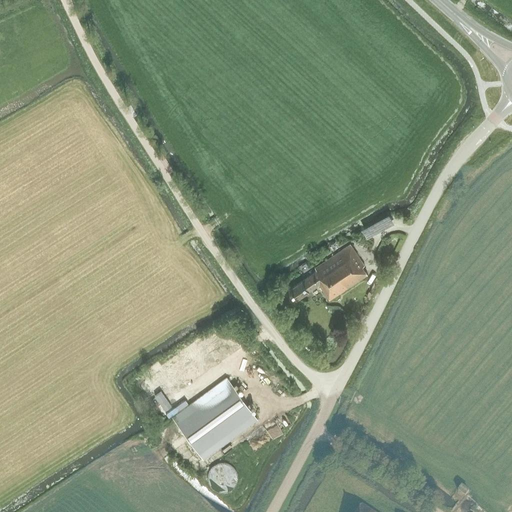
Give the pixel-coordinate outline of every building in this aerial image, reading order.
[(330,300),(367,275),(362,267),(365,266),(350,244),(315,268),(317,271),(290,289),(297,300),(319,285),(330,300)] [(228,338),(238,331),(232,322),(222,328),(228,338)] [(217,365),(200,342),(167,366),(167,365),(162,368),(164,370),(158,375),(156,373),(144,382),(146,385),(144,386),(151,397),(170,383),(183,400),(221,373),(216,366),(217,365)] [(227,378),(173,418),(202,458),(256,419),(227,378)] [(153,422),(161,425),(164,417),(156,414),(153,422)] [(206,480),(206,483),(207,486),(209,489),(212,491),(214,493),(216,494),(219,495),(222,495),(225,495),(228,495),(230,493),(233,492),(235,490),(236,488),(238,485),(238,482),(238,478),(238,474),(237,471),(235,468),(232,466),(229,464),(226,463),(223,463),(219,463),(216,464),(213,466),(210,468),(208,471),(207,473),(206,477),(206,480)] [(468,492),(461,487),(458,492),(465,497),(468,492)]
